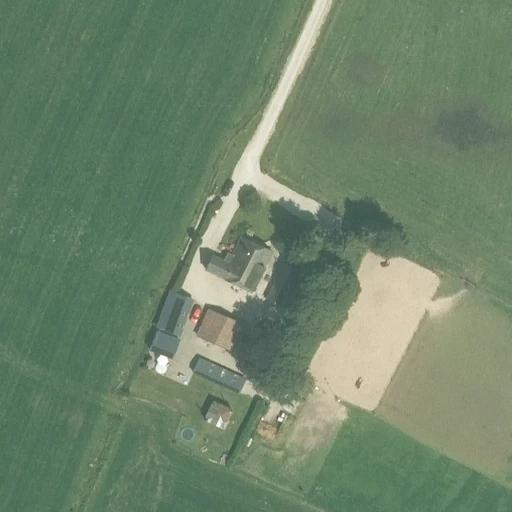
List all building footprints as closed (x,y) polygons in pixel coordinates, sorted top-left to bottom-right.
[(242,239),(234,255),(230,253),(226,261),(215,256),(207,272),(252,293),(271,252),(242,239)] [(282,309),(300,273),(284,264),(264,301),(282,309)] [(194,302),(169,292),(157,329),(181,337),(194,302)] [(196,337),(233,353),(245,326),(208,310),(196,337)] [(172,360),(180,341),(156,332),(149,352),(172,360)] [(238,395),(245,380),(200,359),(193,375),(238,395)]
